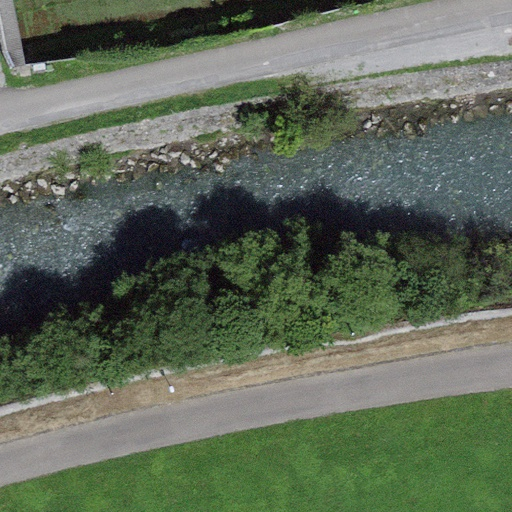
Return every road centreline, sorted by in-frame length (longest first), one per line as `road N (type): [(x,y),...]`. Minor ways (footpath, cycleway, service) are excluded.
road 1 (residential): [(0,462),(317,386),(511,354)]
road 2 (residential): [(0,111),(356,26),(511,5)]
